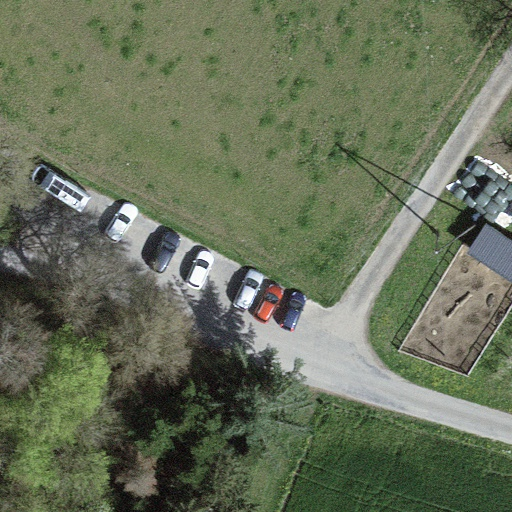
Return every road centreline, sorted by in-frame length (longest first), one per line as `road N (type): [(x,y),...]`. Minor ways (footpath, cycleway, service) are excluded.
road 1 (unclassified): [(96,273),(511,422)]
road 2 (unclassified): [(96,273),(0,167)]
